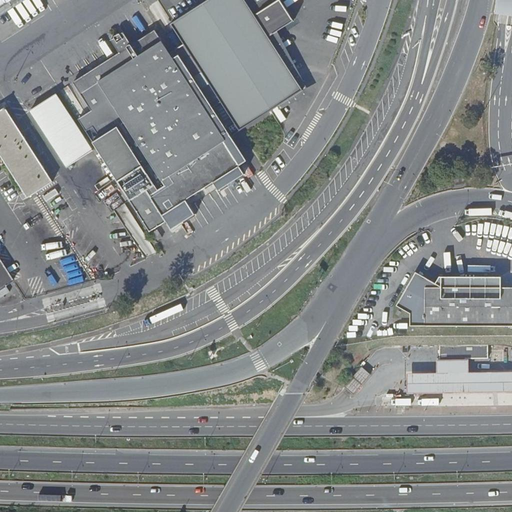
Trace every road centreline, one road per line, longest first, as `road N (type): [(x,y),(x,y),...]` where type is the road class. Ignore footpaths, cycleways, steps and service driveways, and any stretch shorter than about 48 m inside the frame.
road 1 (trunk): [(0,489),(511,491)]
road 2 (trunk): [(511,460),(0,459)]
road 3 (trunk): [(511,422),(0,422)]
road 4 (unclassified): [(359,274),(227,511)]
road 5 (unclassified): [(483,0),(377,241)]
road 6 (trunk): [(256,360),(189,382),(0,395)]
road 7 (unclassified): [(511,201),(438,205),(377,241)]
road 8 (unclassified): [(359,274),(311,326),(256,360)]
